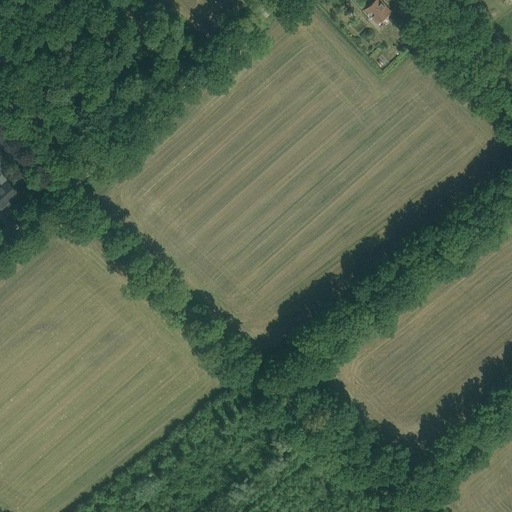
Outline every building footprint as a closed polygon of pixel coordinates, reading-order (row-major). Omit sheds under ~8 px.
[(391,10),(385,3),(381,0),(374,0),(373,1),(364,9),(365,10),(369,13),(367,14),(371,18),(372,17),(377,23),(391,10)] [(418,17),(423,13),(414,4),(410,8),(418,17)] [(412,26),(418,18),(405,5),(398,14),(412,26)] [(0,153),(0,174),(10,165),(0,153)] [(19,192),(7,179),(0,185),(0,206),(1,208),(19,192)]
